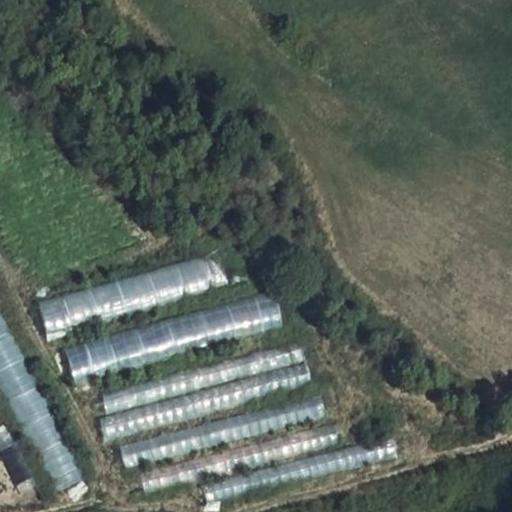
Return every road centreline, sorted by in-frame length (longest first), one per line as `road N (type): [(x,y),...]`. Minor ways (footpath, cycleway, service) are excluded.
road 1 (track): [(416,462),(422,433),(350,385),(247,239),(228,234),(14,293)]
road 2 (track): [(511,429),(236,511)]
road 3 (track): [(116,502),(0,265)]
road 4 (track): [(179,511),(116,502),(54,511)]
